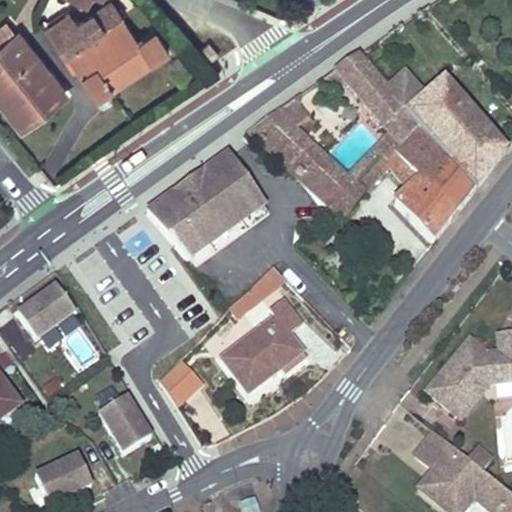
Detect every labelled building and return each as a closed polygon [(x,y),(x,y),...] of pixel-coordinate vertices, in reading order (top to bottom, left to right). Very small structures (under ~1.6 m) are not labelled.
[(67,11),(45,27),(96,97),(167,46),(154,29),(137,41),(109,0),(107,0),(75,23),(67,11)] [(242,6),(237,17),(269,30),(273,19),(242,6)] [(6,22),(0,26),(0,102),(20,129),(28,122),(58,99),(65,93),(19,33),(16,35),(6,22)] [(208,42),(200,49),(211,60),(218,54),(208,42)] [(347,179),(295,130),(304,122),(289,105),(249,133),(306,187),(318,197),(331,209),(381,157),(388,149),(397,155),(401,150),(420,131),(405,114),(385,91),(362,63),(357,57),(334,73),(345,85),(390,137),(347,179)] [(389,87),(366,60),(362,63),(385,91),(389,87)] [(345,85),(334,73),(320,82),(331,95),(345,85)] [(506,153),(443,80),(424,97),(404,74),(389,87),(385,91),(405,114),(420,131),(473,194),(506,153)] [(307,118),(293,102),(289,105),(304,122),(307,118)] [(432,246),(473,194),(420,131),(401,150),(397,155),(388,149),(381,157),(354,186),(331,209),(333,212),(336,214),(332,218),(337,223),(341,219),(343,221),(365,194),(364,193),(388,167),(409,192),(394,206),(432,246)] [(229,161),(152,218),(190,268),(267,211),(229,161)] [(14,318),(38,350),(78,321),(55,289),(14,318)] [(261,301),(253,291),(240,301),(249,311),(261,301)] [(268,372),(299,348),(289,336),(301,326),(283,302),(270,313),(274,319),(220,361),(247,397),(272,378),(268,372)] [(60,341),(80,371),(100,358),(81,328),(60,341)] [(511,342),(511,334),(498,337),(498,344),(511,342)] [(511,342),(498,344),(499,354),(486,356),(470,342),(426,393),(460,421),(489,386),(511,383),(511,342)] [(272,378),(303,354),(299,348),(268,372),(272,378)] [(176,409),(202,386),(180,363),(160,384),(176,409)] [(0,423),(18,410),(0,384),(0,423)] [(133,401),(98,415),(123,478),(158,464),(133,401)] [(466,462),(434,435),(414,458),(432,472),(438,478),(424,495),(444,511),(463,511),(473,500),(482,490),(505,509),(502,511),(511,511),(511,500),(471,466),(466,462)] [(482,474),(491,463),(476,451),(466,462),(471,466),(482,474)] [(79,459),(34,478),(48,509),(92,491),(79,459)] [(424,495),(438,478),(432,472),(418,490),(424,495)] [(502,511),(505,509),(482,490),(473,500),(487,511),(502,511)] [(257,511),(254,502),(240,506),(242,511),(257,511)]
